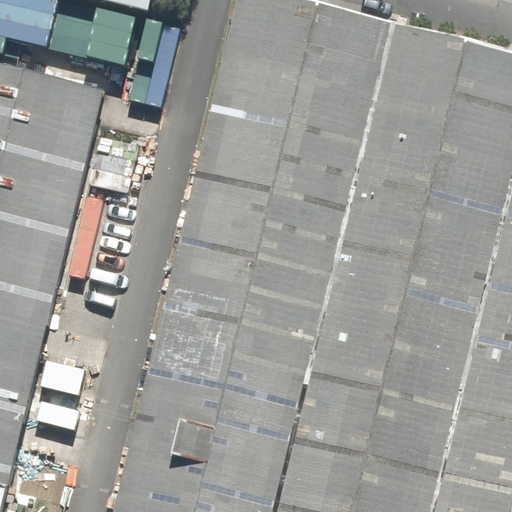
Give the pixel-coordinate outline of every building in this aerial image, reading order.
[(77,0),(150,17),(153,0),(77,0)] [(278,511),(392,26),(281,0),(239,0),(117,511),(278,511)] [(434,511),(511,184),(511,54),(392,26),(278,511),(434,511)] [(0,67),(0,511),(6,511),(106,93),(0,67)] [(511,511),(511,184),(434,511),(511,511)]
